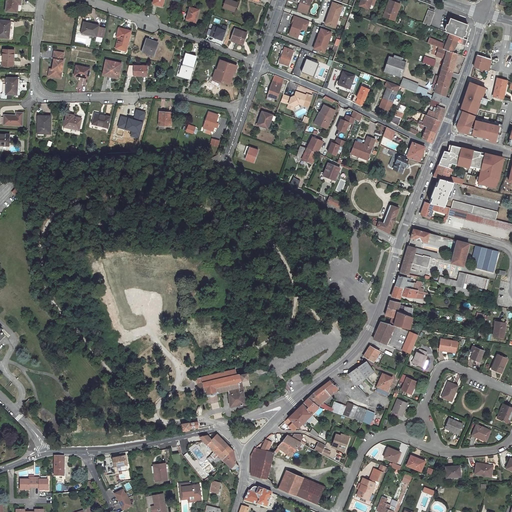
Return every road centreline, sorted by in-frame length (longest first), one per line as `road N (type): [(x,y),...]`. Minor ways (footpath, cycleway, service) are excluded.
road 1 (residential): [(42,0),(33,74),(39,93),(168,95),(241,111)]
road 2 (residential): [(241,111),(221,166),(398,243)]
road 3 (unclassified): [(291,402),(341,364),(370,329),(398,243)]
road 4 (residential): [(435,148),(258,63)]
road 5 (residential): [(258,63),(86,0)]
road 6 (residential): [(86,453),(223,426)]
road 7 (unclassified): [(443,134),(484,13)]
road 8 (residential): [(511,390),(442,365),(423,410)]
